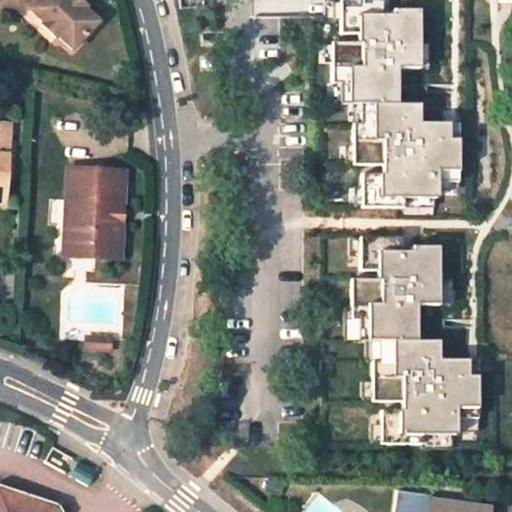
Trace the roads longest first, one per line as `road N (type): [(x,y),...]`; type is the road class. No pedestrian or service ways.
road 1 (residential): [(130,441),(164,303),(172,208),(170,136),(142,0)]
road 2 (residential): [(130,441),(114,419),(0,365)]
road 3 (residential): [(0,393),(104,440),(130,441)]
